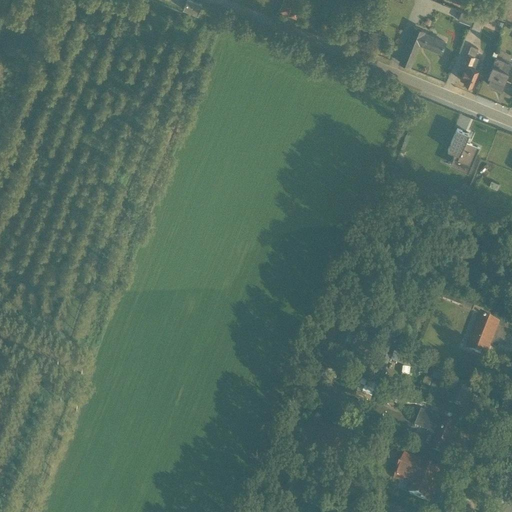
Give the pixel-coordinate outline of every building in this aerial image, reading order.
[(202,6),(187,0),(183,11),(197,17),(202,6)] [(283,0),(279,12),(296,19),(301,6),(294,3),(295,0),(283,0)] [(462,0),(459,10),(464,13),(469,0),(462,0)] [(505,22),(511,2),(511,0),(505,0),(499,16),(491,13),(492,11),(483,7),(482,9),(479,7),(477,11),(505,22)] [(461,12),(458,20),(471,25),(474,17),(461,12)] [(485,15),(478,12),(471,28),(479,31),(485,15)] [(441,53),(445,42),(424,33),(425,32),(414,27),(399,63),(409,67),(419,44),(441,53)] [(477,49),(470,46),(461,68),(464,69),(459,80),(463,82),(463,83),(471,86),(482,60),(474,57),(477,49)] [(505,61),(496,58),(488,76),(490,77),(487,84),(501,89),(511,65),(504,62),(505,61)] [(468,134),(457,129),(454,136),(452,135),(445,151),(454,154),(451,159),(471,168),(480,148),(465,142),(468,134)] [(444,295),(442,300),(462,308),(462,309),(478,315),(465,349),(485,357),(489,345),(488,345),(491,339),(492,339),(498,323),(492,321),(495,315),(444,295)] [(341,328),(329,324),(318,351),(329,356),(341,328)] [(366,326),(363,333),(384,341),(387,335),(366,326)] [(358,338),(342,331),(333,351),(349,358),(358,338)] [(411,358),(394,351),(391,360),(393,361),(393,362),(407,368),(411,358)] [(390,359),(382,356),(374,376),(382,379),(390,359)] [(423,364),(412,360),(410,366),(421,370),(423,364)] [(448,376),(429,368),(425,377),(444,384),(448,376)] [(338,373),(327,369),(324,376),(335,381),(338,373)] [(425,378),(423,385),(429,387),(431,381),(425,378)] [(448,399),(446,403),(464,410),(472,389),(472,388),(473,386),(456,379),(455,382),(455,381),(449,395),(446,393),(445,398),(448,399)] [(438,385),(433,383),(428,394),(434,397),(438,385)] [(450,444),(457,426),(420,410),(414,427),(427,433),(419,453),(441,462),(443,457),(444,457),(448,449),(450,450),(452,445),(450,444)] [(334,469),(346,434),(329,428),(327,434),(318,431),(308,460),(334,469)] [(404,456),(399,467),(398,467),(392,480),(401,483),(411,486),(408,494),(427,502),(440,472),(419,463),(420,462),(404,456)] [(282,486),(268,481),(264,495),(278,499),(282,486)]
